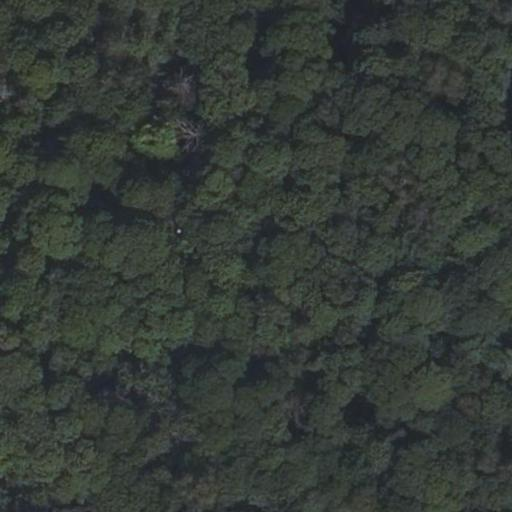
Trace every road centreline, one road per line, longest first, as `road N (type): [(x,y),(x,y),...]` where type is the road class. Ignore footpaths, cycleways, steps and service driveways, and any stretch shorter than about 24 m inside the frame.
road 1 (track): [(141,359),(441,355)]
road 2 (track): [(0,355),(141,359)]
